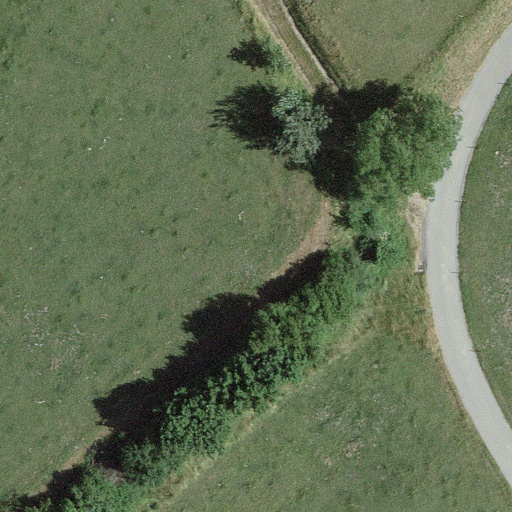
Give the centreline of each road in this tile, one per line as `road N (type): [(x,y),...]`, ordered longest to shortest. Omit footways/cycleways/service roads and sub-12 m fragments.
road 1 (unclassified): [(511,48),(470,113),(441,226),(457,346),(511,458)]
road 2 (track): [(441,226),(405,188),(275,0)]
